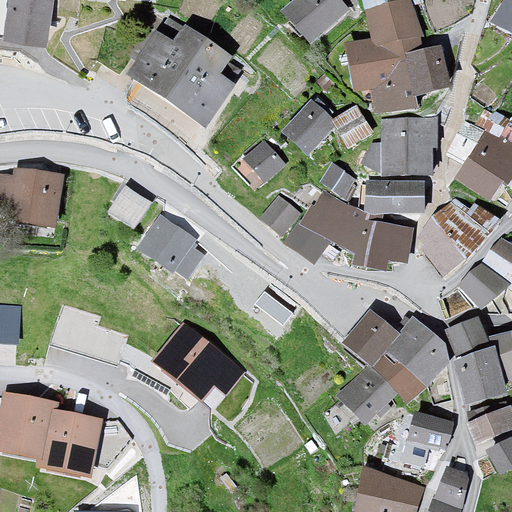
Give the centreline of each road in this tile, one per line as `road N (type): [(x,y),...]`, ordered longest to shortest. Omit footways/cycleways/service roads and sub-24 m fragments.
road 1 (residential): [(0,82),(117,112),(289,257),(308,263)]
road 2 (residential): [(0,153),(67,151),(130,168),(287,277),(308,263)]
road 3 (residential): [(484,0),(410,284)]
road 4 (residential): [(468,511),(476,477),(437,317),(410,284)]
road 5 (residential): [(158,511),(152,458),(126,413),(65,379),(0,373)]
road 6 (track): [(511,219),(448,285),(410,284)]
